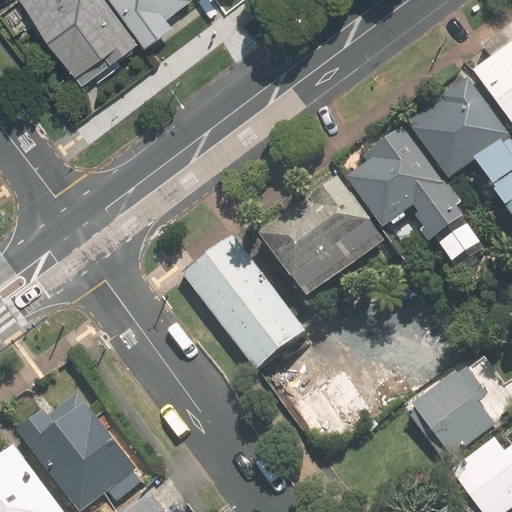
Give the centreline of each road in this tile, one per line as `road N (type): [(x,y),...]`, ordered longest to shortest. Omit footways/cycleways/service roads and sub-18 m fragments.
road 1 (secondary): [(396,0),(77,237)]
road 2 (residential): [(77,237),(279,511)]
road 3 (residential): [(0,123),(77,237)]
